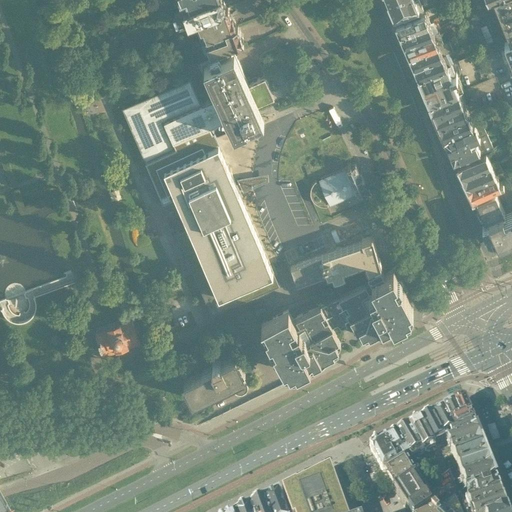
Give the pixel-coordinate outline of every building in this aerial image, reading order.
[(197,19),(226,8),(225,6),(224,4),(226,3),(224,0),(207,0),(190,7),(185,9),(185,8),(174,12),(174,13),(160,18),(165,31),(179,26),(194,21),(197,20),(197,19)] [(181,0),(185,8),(185,9),(190,7),(207,0),(181,0)] [(386,0),(387,2),(387,3),(395,21),(420,12),(424,11),(419,0),(386,0)] [(511,0),(497,7),(500,15),(511,10),(511,0)] [(197,19),(197,20),(199,24),(196,25),(201,39),(205,38),(236,26),(236,25),(235,24),(236,23),(235,22),(235,21),(235,20),(234,19),(234,18),(233,18),(233,17),(232,16),(230,13),(228,7),(227,7),(226,8),(197,19)] [(420,12),(395,21),(400,33),(430,21),(426,10),(425,11),(425,10),(424,11),(420,12)] [(511,10),(500,15),(504,23),(511,20),(511,10)] [(430,21),(400,33),(404,43),(434,32),(438,30),(434,20),(430,21)] [(487,24),(482,26),(488,41),(493,39),(487,24)] [(236,26),(205,38),(207,43),(201,45),(205,55),(243,40),(243,39),(243,38),(243,37),(243,36),(243,35),(243,34),(242,33),(242,32),(241,31),(240,31),(238,25),(236,25),(236,26)] [(434,32),(404,43),(409,54),(438,42),(439,43),(443,41),(439,30),(438,30),(434,32)] [(438,42),(409,54),(414,64),(443,53),(443,52),(448,50),(453,49),(448,39),(443,41),(439,43),(438,42)] [(234,48),(202,63),(217,96),(202,103),(190,76),(122,106),(145,160),(163,200),(176,194),(190,225),(176,231),(211,312),(279,283),(274,272),(220,146),(211,124),(227,118),(233,131),(239,128),(240,132),(260,123),(259,119),(260,119),(264,117),(259,104),(274,97),(265,76),(249,83),(235,51),(234,48)] [(418,75),(450,63),(453,62),(448,50),(443,52),(443,53),(414,64),(418,75)] [(457,78),(450,63),(418,75),(429,102),(430,102),(462,90),(464,89),(459,77),(457,78)] [(462,90),(430,102),(434,113),(464,102),(461,96),(464,95),(462,90)] [(464,102),(434,113),(439,124),(469,113),(467,109),(470,107),(467,101),(464,102)] [(473,124),(471,119),(469,113),(439,124),(444,135),(473,124)] [(484,126),(478,128),(475,123),(473,124),(444,135),(456,164),(457,164),(483,154),(486,152),(488,151),(494,149),(484,126)] [(462,175),(491,163),(486,152),(483,154),(457,164),(462,175)] [(498,160),(491,163),(462,175),(463,178),(467,187),(496,174),(503,171),(498,160)] [(324,205),(327,205),(326,203),(330,201),(331,202),(356,191),(357,192),(358,196),(366,192),(367,193),(367,194),(368,194),(367,193),(365,188),(366,187),(363,179),(364,178),(361,170),(359,171),(355,162),(351,164),(350,162),(347,163),(348,165),(345,167),(320,179),(321,180),(317,182),(316,180),(315,180),(314,181),(312,183),(311,186),(311,187),(310,188),(310,189),(310,190),(310,191),(310,193),(310,194),(311,195),(311,197),(312,198),(313,199),(313,200),(314,201),(315,202),(317,203),(318,204),(320,205),(321,205),(322,205),(323,205),(324,205)] [(496,174),(467,187),(472,198),(501,185),(500,183),(496,174)] [(505,212),(499,198),(495,190),(476,198),(486,220),(488,219),(490,223),(488,225),(486,222),(482,224),(490,244),(511,235),(511,236),(511,214),(505,217),(503,213),(505,212)] [(329,252),(291,265),(297,283),(328,272),(329,277),(336,276),(338,275),(340,275),(341,274),(343,273),(349,270),(347,266),(365,259),(368,269),(369,269),(369,270),(375,267),(374,266),(375,266),(375,267),(380,265),(379,264),(380,264),(379,261),(380,261),(381,264),(373,236),(372,236),(372,235),(371,235),(370,235),(361,238),(362,240),(334,250),(333,250),(330,252),(329,251),(329,252)] [(369,269),(368,269),(369,270),(368,271),(371,278),(293,317),(289,309),(262,323),(266,331),(284,367),(287,366),(290,371),(296,368),(297,371),(311,364),(309,361),(312,360),(314,363),(335,352),(333,349),(339,347),(336,341),(339,340),(333,327),(337,325),(339,325),(339,326),(346,323),(345,322),(346,320),(350,318),(357,331),(360,329),(363,334),(368,332),(370,335),(391,324),(389,321),(392,320),(394,323),(407,316),(406,313),(412,310),(413,306),(405,290),(408,289),(396,265),(384,271),(381,264),(380,261),(379,261),(380,264),(379,264),(380,265),(375,267),(375,266),(374,266),(375,267),(369,270),(369,269)] [(105,353),(141,340),(138,331),(139,329),(138,325),(135,325),(132,317),(96,330),(105,353)] [(212,364),(212,365),(213,366),(184,380),(194,400),(231,381),(234,388),(235,389),(236,390),(237,391),(238,391),(239,392),(240,392),(242,392),(243,391),(244,391),(245,390),(246,389),(247,388),(247,387),(248,386),(248,385),(248,384),(248,382),(248,381),(244,374),(245,374),(236,355),(222,362),(221,361),(221,360),(220,360),(219,359),(218,359),(217,359),(216,359),(215,360),(214,360),(214,361),(213,361),(213,362),(212,363),(212,364)] [(461,402),(454,406),(459,420),(469,415),(469,414),(465,404),(465,403),(461,402)] [(453,406),(444,411),(449,424),(452,423),(459,420),(454,406),(453,406)] [(444,411),(432,417),(443,438),(449,434),(453,433),(451,428),(449,424),(444,411)] [(469,415),(459,420),(452,423),(454,427),(451,428),(453,433),(473,424),(469,415)] [(432,417),(421,423),(432,445),(444,439),(443,438),(432,417)] [(421,423),(408,429),(423,454),(434,448),(432,445),(421,423)] [(473,424),(453,433),(449,434),(452,441),(476,432),(473,424)] [(408,429),(396,436),(409,459),(411,464),(424,456),(423,454),(408,429)] [(452,441),(447,443),(452,455),(481,444),(476,432),(452,441)] [(390,439),(383,443),(394,461),(400,457),(403,462),(404,462),(405,461),(409,459),(396,436),(390,439)] [(378,445),(372,448),(371,452),(370,452),(374,458),(382,474),(397,466),(394,461),(383,443),(378,445)] [(481,444),(452,455),(457,467),(486,456),(481,444)] [(486,456),(457,467),(462,479),(491,469),(486,456)] [(397,466),(382,474),(388,483),(387,483),(388,483),(410,470),(405,461),(404,462),(403,462),(397,466)] [(491,469),(462,479),(467,492),(474,489),(496,481),(491,469)] [(344,511),(342,504),(342,503),(340,499),(330,470),(324,473),(296,487),(295,488),(296,489),(282,494),(283,495),(288,511),(344,511)] [(410,470),(388,483),(393,492),(394,492),(399,489),(414,480),(415,479),(416,479),(410,470)] [(414,480),(399,489),(403,495),(403,496),(398,500),(406,511),(430,511),(434,510),(435,510),(415,479),(414,480)] [(496,481),(474,489),(478,497),(499,489),(496,481)] [(399,489),(394,492),(398,500),(403,496),(403,495),(399,489)] [(465,511),(466,511),(503,499),(499,489),(478,497),(462,503),(465,511)] [(284,511),(279,495),(264,503),(267,511),(284,511)] [(462,511),(456,496),(435,510),(434,510),(430,511),(462,511)] [(496,511),(506,508),(503,499),(466,511),(496,511)] [(0,511),(12,511),(11,510),(7,501),(0,503),(0,511)] [(267,511),(264,503),(245,511),(267,511)]
